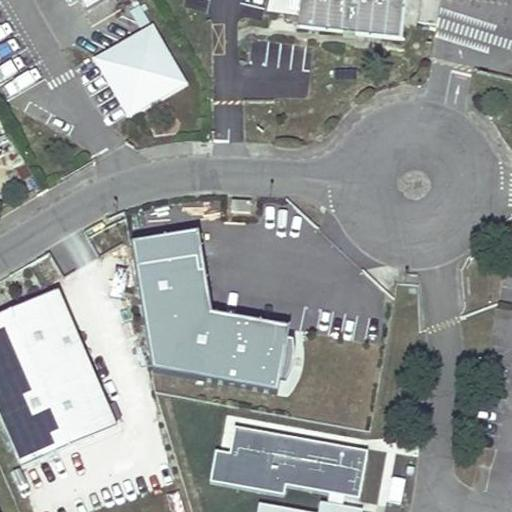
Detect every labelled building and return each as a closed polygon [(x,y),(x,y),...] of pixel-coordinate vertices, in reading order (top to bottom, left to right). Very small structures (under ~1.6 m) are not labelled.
[(109,0),(77,0),(86,14),(109,0)] [(398,42),(403,0),(300,0),(297,31),(398,42)] [(181,85),(151,33),(106,58),(137,111),(181,85)] [(137,111),(106,58),(98,63),(129,116),(137,111)] [(249,201),(231,200),(230,211),(249,212),(249,201)] [(288,384),(294,371),(296,356),(295,341),(291,341),(293,326),(218,314),(204,233),(136,245),(158,372),(283,392),(284,383),(288,384)] [(117,428),(58,292),(0,317),(0,418),(22,469),(117,428)] [(286,495),(287,486),(361,500),(370,454),(237,429),(232,456),(218,454),(213,481),(227,484),(286,495)]
